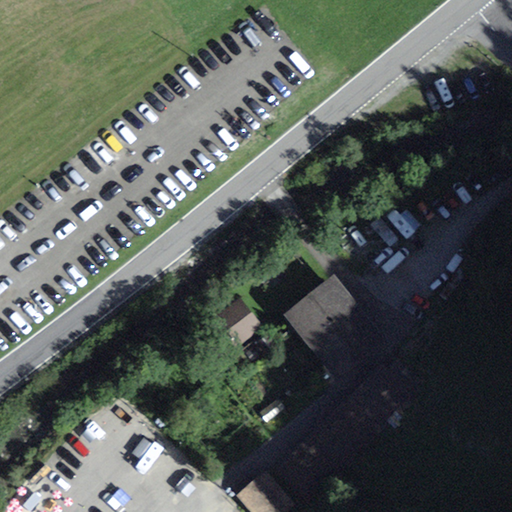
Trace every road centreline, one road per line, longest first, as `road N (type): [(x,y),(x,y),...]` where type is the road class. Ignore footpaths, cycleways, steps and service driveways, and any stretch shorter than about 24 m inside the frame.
road 1 (tertiary): [(467,4),(0,376)]
road 2 (track): [(259,174),(309,245),(397,338),(210,494)]
road 3 (track): [(397,338),(481,210),(511,190)]
